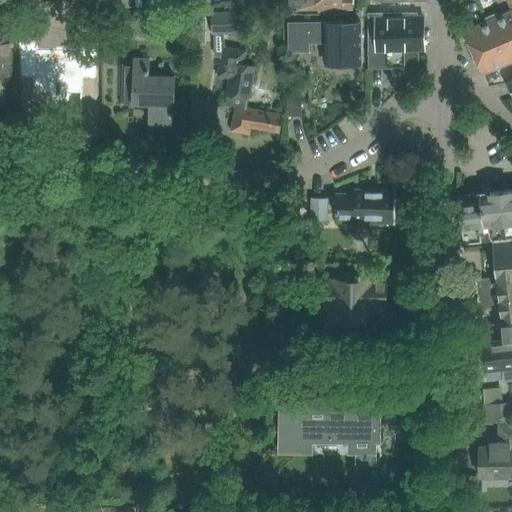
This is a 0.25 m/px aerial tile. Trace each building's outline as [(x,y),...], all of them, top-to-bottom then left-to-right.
[(353,10),(353,0),(286,0),(287,7),(297,7),(297,11),(317,10),(318,13),(327,13),(327,10),(353,10)] [(486,21),(462,31),(473,57),(482,76),(501,68),(511,62),(511,0),(506,0),(510,10),(498,16),(497,13),(485,18),(486,21)] [(245,12),(213,13),(214,32),(224,31),(246,30),(245,12)] [(407,49),(410,49),(410,50),(411,50),(411,51),(412,51),(413,51),(414,51),(415,50),(415,49),(418,49),(424,49),(424,43),(424,44),(424,43),(422,42),(422,24),(424,23),(423,22),(423,17),(418,17),(417,12),(367,13),(367,21),(368,69),(369,69),(369,67),(407,67),(407,49)] [(142,31),(141,17),(100,19),(101,33),(142,31)] [(288,23),(288,51),(308,51),(308,42),(324,42),(325,63),(361,63),(360,22),(288,23)] [(192,30),(192,43),(204,43),(205,30),(192,30)] [(0,103),(3,103),(3,60),(9,60),(9,31),(2,31),(2,34),(0,33),(0,103)] [(224,31),(214,32),(215,55),(221,56),(216,77),(228,79),(225,95),(223,105),(235,107),(230,131),(249,135),(251,128),(279,133),(283,115),(247,108),(249,100),(253,80),(256,66),(248,64),(245,63),(247,50),(225,47),(224,31)] [(68,93),(81,94),(83,50),(61,50),(61,48),(57,48),(57,49),(35,49),(33,92),(47,93),(47,104),(68,105),(68,93)] [(150,58),(134,58),(133,105),(150,105),(149,124),(173,124),(174,75),(149,75),(150,58)] [(287,114),(301,114),(301,85),(287,85),(287,114)] [(335,198),(335,221),(354,222),(354,224),(382,225),(383,221),(395,221),(395,213),(401,213),(401,196),(395,196),(395,188),(380,188),(356,188),(355,188),(335,188),(335,198)] [(511,189),(458,196),(463,244),(511,238),(511,189)] [(309,221),(335,221),(335,198),(310,197),(309,221)] [(496,277),(483,278),(483,277),(476,278),(480,309),(486,308),(486,306),(500,304),(502,323),(493,324),(495,340),(482,342),(485,370),(502,368),(503,381),(511,379),(511,240),(492,242),(496,277)] [(374,274),(345,274),(345,279),(330,279),(330,290),(325,290),(325,308),(330,308),(329,321),(353,321),(353,309),(374,309),(374,308),(385,308),(386,285),(374,285),(374,274)] [(281,391),(281,450),(309,450),(309,439),(350,440),(350,451),(354,451),(373,451),(373,440),(377,440),(377,399),(320,398),(321,391),(319,391),(298,391),(281,391)] [(489,408),(482,408),(483,423),(498,422),(511,422),(510,402),(503,402),(492,403),(489,403),(489,407),(489,408)] [(480,461),(476,464),(477,470),(480,473),(480,477),(511,476),(511,421),(511,422),(498,422),(498,441),(488,441),(488,447),(480,447),(480,461)] [(394,484),(394,502),(408,502),(408,484),(394,484)] [(461,510),(476,510),(476,490),(461,490),(461,510)]
